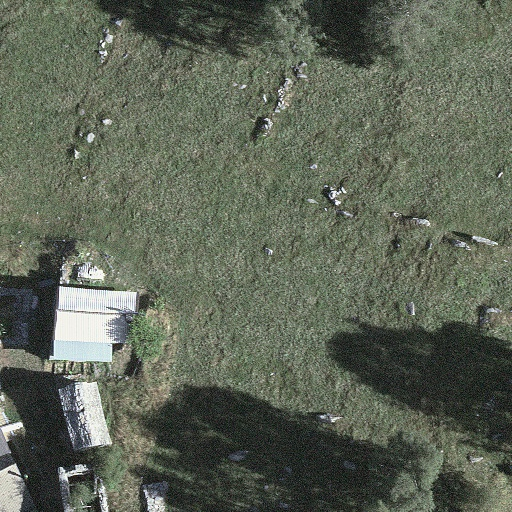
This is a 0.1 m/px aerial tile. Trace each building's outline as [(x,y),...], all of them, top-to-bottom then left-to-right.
[(134,294),(57,290),(54,340),(131,344),(134,294)] [(109,445),(95,382),(58,391),(72,453),(109,445)] [(0,460),(10,456),(0,433),(0,460)] [(10,456),(0,460),(0,511),(20,511),(34,505),(10,456)] [(104,511),(95,465),(55,473),(62,511),(104,511)]
